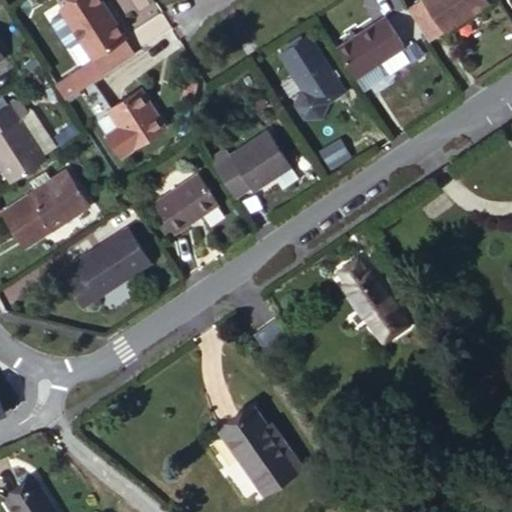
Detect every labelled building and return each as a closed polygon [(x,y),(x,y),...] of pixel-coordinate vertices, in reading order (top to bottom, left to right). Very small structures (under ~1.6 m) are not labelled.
[(102,75),(134,53),(99,0),(68,0),(59,6),(92,59),(101,74),(102,75)] [(409,0),(408,1),(429,33),(480,0),(409,0)] [(382,12),(340,40),(358,70),(401,40),(382,12)] [(337,73),(310,30),(281,49),(304,85),(316,87),(337,73)] [(78,88),(101,74),(92,59),(69,73),(78,88)] [(345,86),(337,73),(316,87),(304,85),(296,102),(303,110),(326,110),(332,94),(345,86)] [(167,124),(142,86),(110,108),(121,125),(108,133),(121,154),(167,124)] [(0,163),(11,182),(36,166),(11,123),(21,118),(13,104),(0,111),(0,163)] [(267,129),(230,151),(252,189),(289,167),(267,129)] [(331,170),(353,158),(341,138),(320,151),(331,170)] [(64,166),(25,192),(2,207),(33,255),(96,214),(64,166)] [(195,182),(149,210),(166,240),(213,211),(195,182)] [(33,255),(2,207),(0,208),(0,216),(27,258),(33,255)] [(128,229),(72,262),(78,272),(65,280),(78,304),(149,262),(128,229)] [(331,298),(368,354),(396,335),(360,280),(352,285),(344,272),(328,284),(335,294),(331,298)] [(281,325),(257,342),(274,366),(298,350),(281,325)] [(278,420),(245,443),(288,506),(326,480),(305,449),(301,452),(278,420)] [(20,499),(26,511),(69,511),(55,483),(20,499)]
